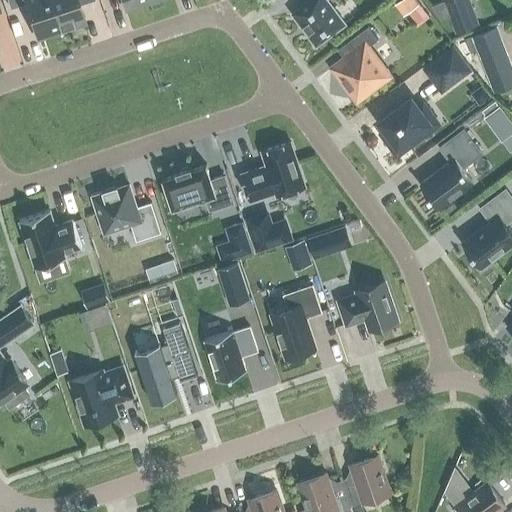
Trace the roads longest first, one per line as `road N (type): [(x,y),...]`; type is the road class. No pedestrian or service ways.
road 1 (residential): [(46,511),(443,382)]
road 2 (residential): [(443,382),(402,253),(283,94)]
road 3 (residential): [(283,94),(219,16),(0,85)]
road 4 (residential): [(0,181),(26,186),(254,110)]
